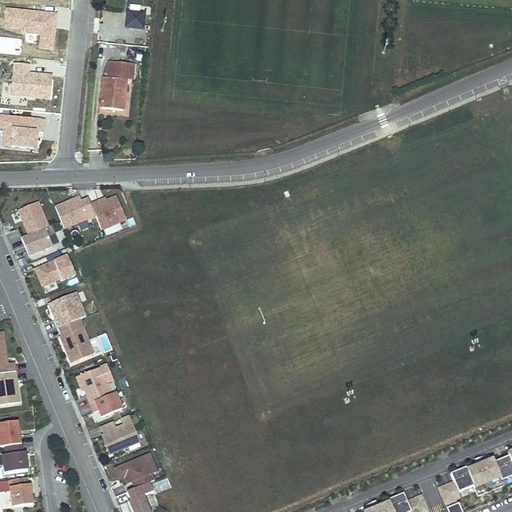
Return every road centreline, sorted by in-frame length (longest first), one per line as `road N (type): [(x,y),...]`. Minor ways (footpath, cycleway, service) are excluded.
road 1 (residential): [(67,177),(275,160),(511,65)]
road 2 (residential): [(82,0),(67,177)]
road 3 (residential): [(16,299),(69,425)]
